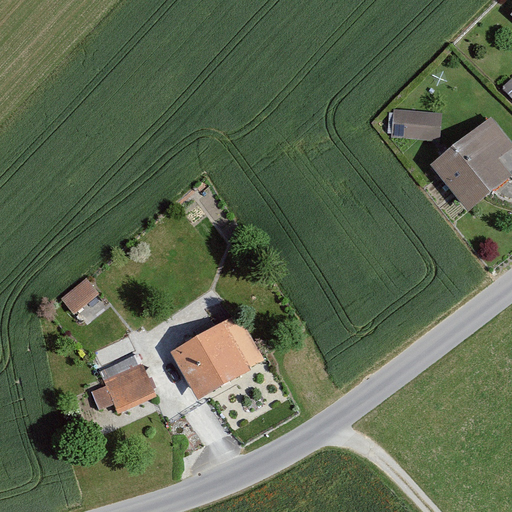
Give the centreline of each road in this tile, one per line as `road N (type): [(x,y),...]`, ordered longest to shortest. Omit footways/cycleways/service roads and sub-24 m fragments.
road 1 (unclassified): [(511,288),(333,427),(198,495),(135,511)]
road 2 (track): [(333,427),(378,453),(430,511)]
